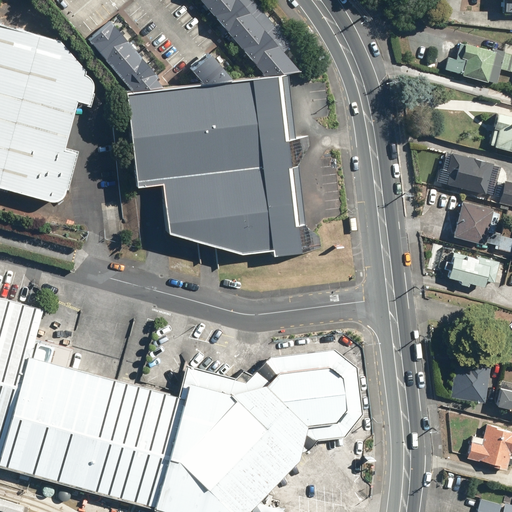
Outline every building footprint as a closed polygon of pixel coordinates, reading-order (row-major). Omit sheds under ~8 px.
[(199,0),(262,74),(278,72),(298,70),(281,51),(289,44),(251,0),(199,0)] [(511,0),(499,0),(500,13),(511,13),(511,0)] [(108,20),(86,39),(130,90),(161,86),(154,78),(156,76),(108,20)] [(0,23),(0,185),(48,199),(52,199),(56,197),(60,194),(62,191),(73,151),(61,148),(74,99),(86,102),(91,85),(91,81),(89,77),(85,73),(82,72),(83,68),(57,39),(0,23)] [(501,56),(458,44),(453,61),(446,59),(442,70),(493,84),(501,56)] [(511,47),(505,45),(498,69),(511,73),(511,47)] [(207,52),(189,69),(200,81),(229,78),(207,52)] [(130,90),(123,90),(134,185),(159,182),(165,230),(238,251),(269,247),(270,253),(298,250),(278,72),(262,74),(229,78),(200,81),(161,86),(130,90)] [(511,118),(494,114),(487,145),(491,146),(490,149),(511,154),(511,118)] [(446,173),(442,190),(486,201),(488,196),(492,197),(499,166),(448,154),(443,172),(446,173)] [(511,186),(502,184),(498,202),(511,205),(511,186)] [(497,213),(458,204),(450,239),(481,246),(484,233),(491,234),(497,213)] [(355,215),(348,216),(350,231),(357,230),(355,215)] [(511,239),(500,237),(501,235),(496,233),(495,236),(490,235),(488,245),(496,247),(495,251),(511,254),(511,239)] [(442,248),(431,246),(427,265),(438,267),(442,248)] [(444,279),(480,288),(481,282),(492,284),(497,263),(451,252),(444,279)] [(184,363),(176,395),(29,354),(41,308),(0,296),(0,465),(170,511),(242,511),(296,459),(298,450),(304,449),(316,438),(342,435),(359,412),(355,365),(331,347),(268,355),(250,373),(242,369),(233,377),(184,363)] [(455,348),(448,398),(482,403),(489,353),(455,348)] [(511,384),(500,382),(499,390),(495,389),(491,408),(511,412),(511,384)] [(511,432),(483,425),(478,446),(469,443),(464,459),(503,470),(507,454),(511,455),(511,432)] [(21,511),(24,503),(0,495),(0,505),(20,511),(21,511)] [(496,511),(499,504),(477,499),(474,511),(496,511)] [(511,511),(511,505),(501,503),(499,511),(511,511)]
